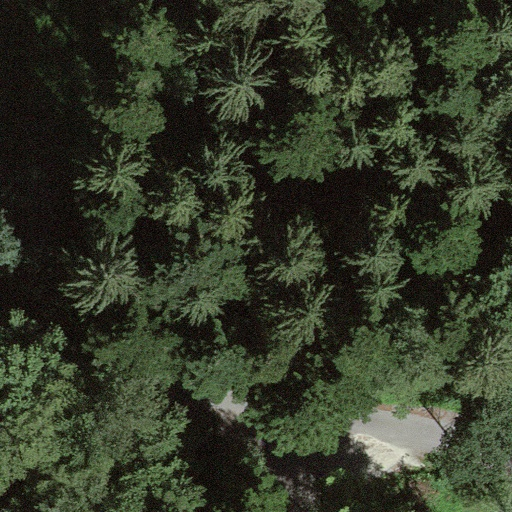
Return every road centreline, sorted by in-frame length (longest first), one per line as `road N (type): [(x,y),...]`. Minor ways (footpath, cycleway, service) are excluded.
road 1 (track): [(0,320),(83,362),(321,453)]
road 2 (track): [(321,453),(469,455),(511,467)]
